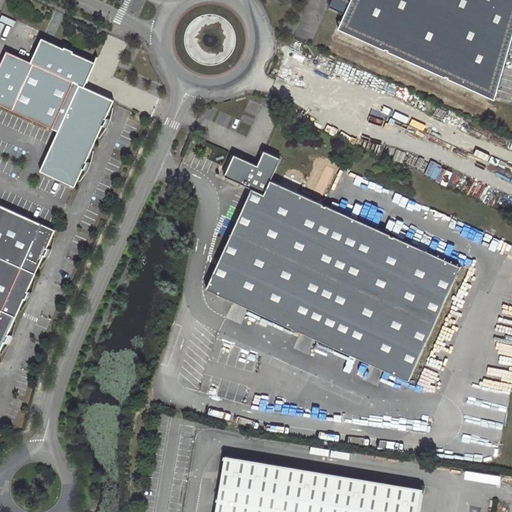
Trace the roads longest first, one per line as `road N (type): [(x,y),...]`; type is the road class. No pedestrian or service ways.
road 1 (unclassified): [(41,451),(64,367),(188,84)]
road 2 (unknown): [(244,74),(410,119),(511,189)]
road 3 (unknown): [(448,399),(381,396),(225,324)]
road 4 (unclassified): [(188,84),(231,83),(253,61),(257,31),(236,0)]
